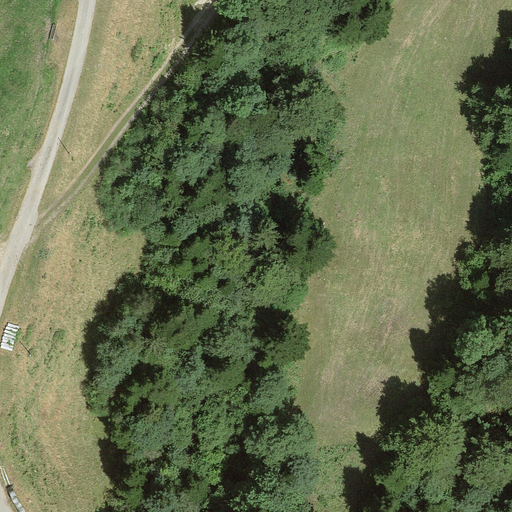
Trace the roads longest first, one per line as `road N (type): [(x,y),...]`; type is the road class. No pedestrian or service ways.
road 1 (track): [(0,254),(62,201),(216,0)]
road 2 (track): [(0,293),(62,110),(86,0)]
